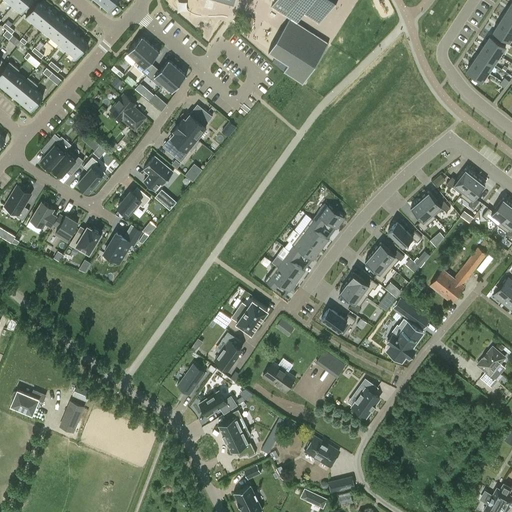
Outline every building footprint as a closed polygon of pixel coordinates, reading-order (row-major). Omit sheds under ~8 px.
[(31,0),(17,0),(13,5),(22,11),(31,0)] [(102,0),(100,2),(108,9),(109,10),(116,0),(102,0)] [(216,0),(234,5),(235,0),(274,0),(271,6),(290,18),(268,51),(288,64),(283,71),(285,72),(303,83),(328,43),(297,23),(303,13),(319,23),(334,0),(216,0)] [(26,15),(35,22),(47,8),(38,1),(26,15)] [(511,7),(509,6),(503,14),(511,19),(511,7)] [(35,22),(43,29),(55,15),(47,8),(35,22)] [(511,19),(503,14),(498,23),(511,32),(511,19)] [(55,15),(43,29),(52,36),(63,21),(55,15)] [(60,43),(72,28),(63,21),(52,36),(60,43)] [(511,32),(498,23),(492,31),(508,42),(511,36),(511,32)] [(69,50),(80,35),(72,28),(60,43),(69,50)] [(89,42),(80,35),(69,50),(77,57),(89,42)] [(142,35),(127,52),(128,53),(136,60),(151,43),(142,35)] [(489,37),(483,45),(498,57),(505,49),(489,37)] [(151,43),(136,60),(140,63),(137,67),(146,75),(155,65),(150,62),(160,51),(151,43)] [(483,45),(477,53),(492,65),(498,57),(483,45)] [(477,53),(471,61),(486,73),(492,65),(477,53)] [(30,61),(30,62),(31,63),(35,58),(31,54),(27,59),(30,61)] [(155,65),(146,75),(160,87),(163,83),(177,66),(169,59),(159,69),(155,65)] [(4,86),(4,87),(19,69),(9,61),(0,72),(0,83),(1,84),(1,83),(4,86)] [(471,61),(465,70),(480,81),(486,73),(471,61)] [(177,66),(163,83),(172,91),(187,74),(177,66)] [(19,69),(4,87),(7,89),(9,90),(10,91),(13,94),(26,78),(18,71),(19,69)] [(34,87),(35,88),(38,84),(37,84),(28,76),(26,78),(13,94),(16,97),(17,96),(18,98),(19,99),(22,101),(34,87)] [(123,81),(117,76),(111,83),(117,88),(123,81)] [(43,95),(35,88),(34,87),(22,101),(31,109),(31,110),(34,107),(33,106),(35,105),(37,103),(36,103),(38,101),(43,95)] [(149,100),(154,103),(159,97),(155,93),(149,100)] [(124,94),(110,109),(122,119),(123,118),(135,129),(145,117),(133,106),(135,104),(124,94)] [(195,118),(190,113),(185,119),(184,118),(184,117),(179,124),(197,138),(206,127),(204,125),(212,116),(203,108),(195,118)] [(422,141),(435,130),(417,109),(411,113),(407,108),(400,114),(404,119),(404,120),(422,141)] [(221,132),(228,137),(236,127),(230,122),(221,132)] [(174,131),(175,131),(171,137),(176,141),(169,150),(181,161),(189,151),(187,149),(197,138),(179,124),(173,130),(174,131)] [(387,155),(391,150),(400,160),(410,151),(393,132),(387,137),(382,132),(373,140),(387,155)] [(51,169),(52,167),(66,150),(57,142),(58,140),(52,136),(44,146),(49,150),(40,160),(51,169)] [(96,140),(91,146),(95,149),(100,144),(96,140)] [(370,146),(355,161),(376,182),(386,172),(379,165),(376,162),(381,157),(370,146)] [(52,167),(61,176),(70,166),(75,170),(83,160),(79,156),(77,157),(67,148),(66,150),(52,167)] [(78,182),(89,191),(105,172),(95,163),(97,160),(92,156),(83,166),(88,170),(78,182)] [(172,172),(153,156),(142,169),(149,175),(143,182),(155,192),(161,184),(162,185),(172,172)] [(172,163),(177,167),(181,162),(176,158),(172,163)] [(195,162),(186,174),(195,180),(203,168),(195,162)] [(452,176),(446,184),(450,187),(452,186),(461,193),(462,193),(475,176),(465,168),(456,179),(452,176)] [(346,183),(341,189),(355,203),(364,193),(355,184),(360,179),(350,170),(342,179),(346,183)] [(440,173),(432,180),(436,185),(444,178),(440,173)] [(461,193),(460,195),(470,203),(468,204),(473,208),(479,200),(475,197),(485,183),(475,176),(462,193),(461,193)] [(17,216),(23,220),(29,209),(24,206),(31,193),(17,185),(5,205),(19,214),(17,216)] [(171,208),(177,200),(163,188),(157,195),(171,208)] [(150,197),(140,189),(135,194),(130,190),(117,206),(128,215),(132,210),(134,212),(140,204),(143,206),(150,197)] [(428,191),(419,199),(434,215),(443,207),(446,211),(450,207),(444,200),(439,203),(428,191)] [(488,207),(482,215),(487,219),(488,217),(498,225),(511,206),(511,204),(503,197),(493,211),(488,207)] [(419,199),(410,206),(421,219),(417,223),(424,230),(429,226),(427,224),(436,217),(434,215),(419,199)] [(52,212),(54,207),(42,200),(31,219),(27,226),(39,233),(43,226),(46,222),(51,225),(57,215),(52,212)] [(318,214),(313,219),(321,225),(325,219),(336,227),(340,222),(339,221),(342,216),(341,216),(326,204),(325,203),(318,214)] [(511,206),(498,225),(507,232),(506,234),(511,238),(511,235),(511,206)] [(291,226),(297,231),(310,217),(304,212),(291,226)] [(53,224),(59,227),(56,232),(68,239),(78,222),(66,215),(64,219),(59,216),(53,224)] [(309,225),(302,235),(318,247),(322,243),(323,244),(327,239),(328,239),(317,231),(321,225),(313,219),(309,225)] [(397,221),(387,231),(405,248),(414,238),(417,242),(422,237),(415,230),(410,234),(397,221)] [(101,233),(92,228),(92,229),(87,226),(83,233),(78,230),(69,244),(75,248),(77,245),(89,252),(96,242),(97,243),(101,236),(100,235),(101,233)] [(138,237),(127,231),(124,237),(116,232),(104,252),(115,259),(119,252),(123,254),(131,242),(133,244),(138,237)] [(144,232),(139,240),(142,242),(149,234),(144,232)] [(440,232),(431,238),(434,243),(443,238),(440,232)] [(467,234),(462,239),(468,243),(472,238),(467,234)] [(294,245),(290,250),(298,256),(302,251),(312,259),(313,258),(317,253),(315,252),(318,247),(302,235),(294,245)] [(380,242),(373,251),(391,267),(399,258),(401,260),(404,255),(397,249),(393,253),(380,242)] [(453,277),(441,292),(452,300),(463,285),(462,285),(487,254),(478,247),(454,278),(453,277)] [(409,256),(404,262),(416,272),(430,254),(424,249),(415,260),(409,256)] [(286,256),(278,266),(279,267),(294,278),(295,279),(298,274),(300,276),(304,270),(293,262),(298,256),(290,250),(286,256)] [(373,251),(365,260),(378,271),(374,276),(382,282),(386,277),(384,276),(391,267),(373,251)] [(270,276),(266,282),(274,288),(278,282),(289,290),(293,284),(291,283),(295,279),(294,278),(279,267),(278,266),(270,276)] [(442,269),(431,283),(441,292),(453,277),(442,269)] [(353,272),(346,282),(366,296),(373,287),(374,289),(378,283),(370,277),(367,282),(353,272)] [(507,277),(493,294),(502,301),(504,299),(503,299),(511,288),(511,280),(509,278),(507,277)] [(396,296),(401,290),(390,280),(385,285),(396,296)] [(346,282),(339,292),(353,301),(350,306),(358,312),(361,307),(359,306),(366,296),(346,282)] [(389,304),(395,295),(385,288),(379,297),(389,304)] [(511,288),(503,299),(504,299),(511,306),(511,305),(511,288)] [(347,312),(334,303),(340,295),(334,291),(325,303),(344,316),(347,312)] [(238,310),(233,318),(238,322),(237,323),(252,334),(269,311),(254,300),(253,301),(244,314),(238,310)] [(409,303),(402,313),(414,322),(421,312),(409,303)] [(329,307),(321,318),(343,334),(350,323),(352,324),(356,319),(348,313),(344,318),(329,307)] [(214,319),(225,326),(231,318),(220,310),(214,319)] [(281,318),(277,325),(281,328),(286,322),(281,318)] [(391,344),(387,350),(402,361),(406,355),(408,357),(414,349),(411,347),(423,332),(404,318),(399,325),(397,324),(391,332),(392,334),(387,341),(391,344)] [(230,342),(217,361),(230,370),(244,350),(238,346),(241,342),(241,341),(230,333),(226,338),(230,342)] [(194,343),(191,348),(196,351),(199,346),(194,343)] [(491,372),(506,354),(493,344),(487,351),(484,355),(484,356),(478,362),(486,369),(481,376),(491,383),(495,378),(491,375),(492,373),(491,372)] [(317,360),(337,375),(344,364),(324,350),(317,360)] [(285,392),(295,377),(273,361),(262,376),(285,392)] [(206,371),(193,362),(177,385),(189,394),(206,371)] [(358,395),(351,406),(357,410),(356,411),(363,415),(363,414),(365,415),(378,396),(372,392),(376,386),(363,378),(353,392),(358,395)] [(74,394),(88,400),(91,392),(78,386),(74,394)] [(31,395),(17,389),(16,392),(15,391),(11,399),(13,399),(10,405),(32,414),(38,400),(43,401),(46,394),(33,389),(31,395)] [(220,407),(224,413),(237,404),(231,395),(225,399),(219,390),(200,403),(208,415),(220,407)] [(74,432),(85,406),(70,400),(59,426),(74,432)] [(229,419),(218,424),(223,434),(222,434),(224,439),(248,427),(238,408),(226,414),(229,419)] [(280,416),(277,420),(284,424),(287,420),(280,416)] [(274,426),(271,431),(278,435),(281,430),(274,426)] [(248,427),(224,439),(226,441),(231,451),(236,449),(239,456),(247,452),(249,456),(256,452),(251,441),(249,442),(246,436),(251,434),(248,427)] [(330,466),(339,451),(314,436),(304,451),(330,466)] [(268,452),(271,447),(264,443),(261,448),(268,452)] [(250,467),(244,470),(247,477),(248,479),(261,472),(256,464),(250,467)] [(354,486),(352,476),(328,481),(330,491),(354,486)] [(255,511),(263,509),(250,483),(234,491),(244,511),(255,511)] [(492,495),(488,492),(483,500),(488,503),(483,510),(486,511),(505,511),(506,511),(507,511),(510,506),(509,506),(511,501),(511,495),(508,493),(511,487),(503,483),(500,489),(497,487),(492,495)] [(323,506),(327,497),(305,487),(301,495),(323,506)]
